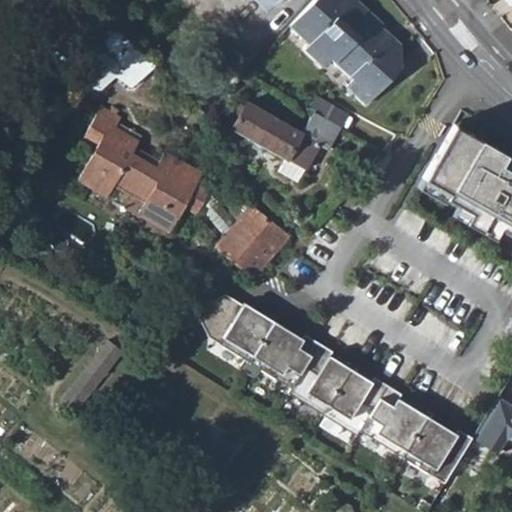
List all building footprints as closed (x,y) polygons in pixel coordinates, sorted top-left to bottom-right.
[(253,0),(262,10),(273,0),(253,0)] [(355,0),(311,0),(288,26),(307,44),(304,49),(323,67),(330,59),(350,78),(344,86),(364,105),(397,68),(397,46),(386,35),(383,38),(374,30),(377,27),(379,25),(355,1),(355,0)] [(94,32),(86,22),(45,58),(68,85),(99,90),(116,74),(134,85),(156,63),(108,18),(94,32)] [(374,30),(383,38),(386,35),(377,27),(374,30)] [(344,114),(316,98),(308,111),(311,112),(337,127),(344,114)] [(325,149),(337,127),(311,112),(299,133),(244,102),(230,127),(284,157),(303,168),(317,145),(325,149)] [(93,117),(112,127),(117,117),(98,106),(93,117)] [(112,127),(93,117),(83,134),(96,142),(77,178),(106,194),(113,183),(142,200),(136,211),(168,229),(182,206),(185,200),(197,207),(205,192),(194,184),(200,172),(160,152),(156,160),(152,167),(148,166),(150,163),(134,155),(134,157),(129,155),(129,153),(133,147),(136,140),(112,127)] [(511,151),(453,117),(436,147),(439,149),(443,144),(439,142),(451,123),(511,159),(511,151)] [(497,224),(511,232),(511,159),(451,123),(439,142),(443,144),(439,149),(436,147),(421,175),(445,189),(443,194),(468,209),(462,219),(490,236),(496,226),(497,224)] [(148,166),(152,167),(156,160),(133,147),(129,153),(129,155),(134,157),(134,155),(150,163),(148,166)] [(277,170),(296,181),(303,168),(284,157),(277,170)] [(450,212),(462,219),(468,209),(443,194),(445,189),(421,175),(415,184),(441,199),(442,197),(455,205),(450,212)] [(197,207),(222,236),(234,222),(205,192),(197,207)] [(182,206),(194,214),(197,207),(185,200),(182,206)] [(222,236),(213,248),(249,278),(283,238),(286,235),(248,205),(234,222),(222,236)] [(511,232),(497,224),(496,226),(511,235),(511,232)] [(368,380),(365,385),(356,379),(360,374),(335,359),(332,364),(323,359),(326,354),(329,350),(302,333),(299,337),(297,341),(285,333),(287,329),(253,309),(251,312),(239,305),(240,303),(239,302),(221,292),(219,294),(191,309),(205,335),(287,386),(284,392),(353,435),(357,429),(442,482),(469,439),(470,437),(456,428),(454,433),(451,436),(439,429),(442,425),(407,404),(405,408),(393,401),(398,392),(371,376),(368,380)] [(251,312),(253,309),(240,301),(239,302),(240,303),(239,305),(251,312)] [(297,341),(299,337),(287,329),(285,333),(297,341)] [(105,340),(57,404),(69,414),(118,350),(105,340)] [(332,364),(335,359),(326,354),(323,359),(332,364)] [(365,385),(368,380),(360,374),(356,379),(365,385)] [(157,387),(155,392),(169,400),(172,396),(157,387)] [(405,408),(407,404),(396,397),(393,401),(405,408)] [(470,437),(469,439),(493,454),(503,438),(511,443),(511,407),(495,397),(470,437)] [(451,436),(454,433),(442,425),(439,429),(451,436)] [(237,445),(212,427),(188,459),(213,477),(237,445)]
